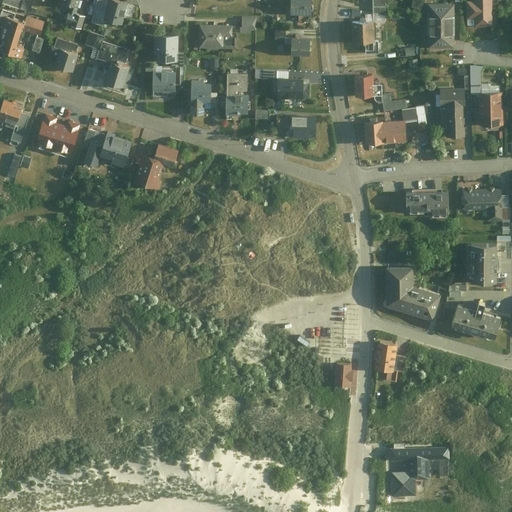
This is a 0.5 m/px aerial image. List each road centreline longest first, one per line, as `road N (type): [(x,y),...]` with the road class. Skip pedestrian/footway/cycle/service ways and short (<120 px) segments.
road 1 (residential): [(0,81),(358,186)]
road 2 (residential): [(366,322),(353,511)]
road 3 (residential): [(333,0),(337,83),(356,172)]
road 4 (residential): [(356,172),(511,161)]
road 5 (residential): [(366,322),(511,364)]
road 6 (residential): [(358,186),(366,322)]
